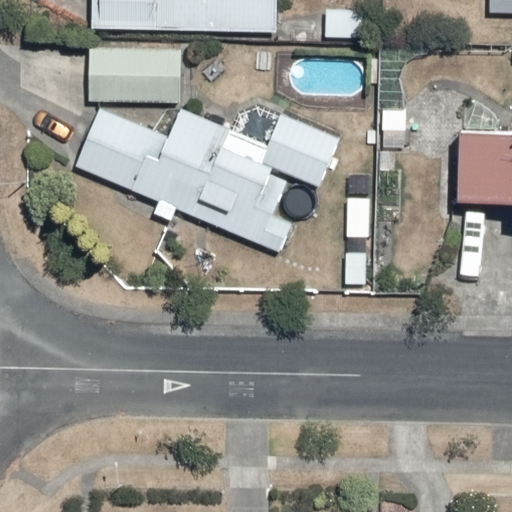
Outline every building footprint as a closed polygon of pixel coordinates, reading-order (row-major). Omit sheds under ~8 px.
[(97,0),(95,29),(284,29),(283,0),(97,0)] [(511,0),(496,0),(496,12),(511,12),(511,0)] [(330,5),(330,34),(370,34),(370,5),(330,5)] [(99,42),(98,100),(175,100),(176,43),(99,42)] [(183,132),(112,105),(89,165),(165,195),(158,215),(180,224),(186,207),(290,247),(300,221),(288,216),(302,180),(325,188),(345,134),(290,113),(279,143),(191,109),(183,132)] [(511,132),(469,132),(469,196),(511,196),(511,132)]
